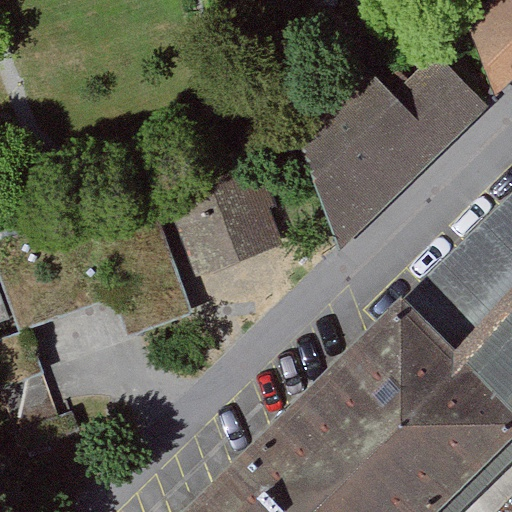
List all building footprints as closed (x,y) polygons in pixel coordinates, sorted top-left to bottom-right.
[(511,0),(484,0),(465,18),(501,98),(511,86),(511,0)] [(376,83),(308,150),(335,248),(491,106),(437,55),(395,92),(376,83)] [(247,179),(169,209),(197,283),(275,253),(247,179)] [(453,351),(511,286),(511,196),(403,300),(453,351)] [(183,321),(145,216),(1,265),(29,331),(118,306),(134,343),(183,321)] [(0,319),(11,316),(0,284),(0,319)] [(511,286),(453,351),(511,410),(511,286)] [(459,511),(511,461),(511,410),(453,351),(403,300),(184,511),(459,511)] [(0,394),(18,448),(64,432),(44,370),(0,384),(0,394)]
